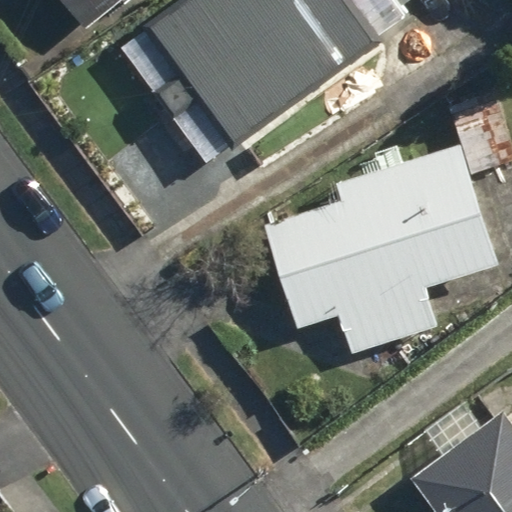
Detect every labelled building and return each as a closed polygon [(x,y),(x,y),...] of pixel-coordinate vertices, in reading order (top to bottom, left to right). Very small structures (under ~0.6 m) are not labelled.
[(60,0),(85,31),(123,0),(60,0)] [(180,0),(141,28),(227,148),(376,42),(373,38),(404,16),(400,10),(413,0),(180,0)] [(511,151),(490,90),(448,105),(473,178),(511,163),(511,151)] [(339,205),(264,227),(295,329),(336,316),(349,356),(436,330),(424,290),(497,267),(460,147),(333,185),(339,205)] [(511,511),(511,420),(507,413),(412,478),(436,511),(511,511)]
